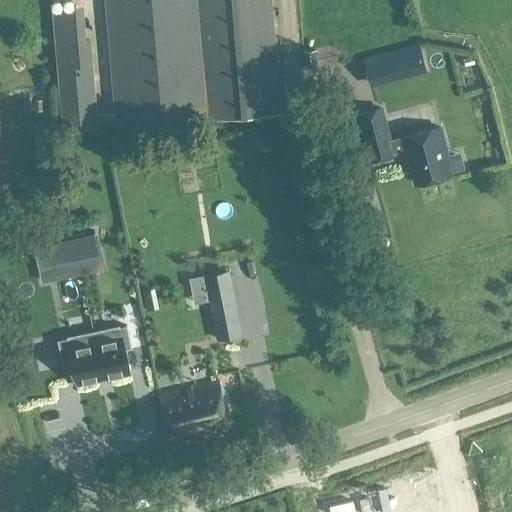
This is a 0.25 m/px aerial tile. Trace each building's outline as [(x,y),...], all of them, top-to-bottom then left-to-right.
[(105,0),(115,119),(206,111),(280,105),(271,0),(105,0)] [(51,7),(63,133),(98,130),(89,40),(86,40),(82,4),(72,5),(52,7),(51,7)] [(382,54),(389,81),(426,70),(419,45),(382,54)] [(317,67),(316,48),(302,49),(303,68),(317,67)] [(389,137),(381,109),(358,115),(370,161),(394,155),(393,153),(405,150),(406,156),(409,155),(416,183),(450,174),(450,173),(464,169),(460,152),(445,156),(436,122),(400,132),(400,134),(389,137)] [(69,236),(75,261),(100,256),(94,231),(69,236)] [(69,236),(36,243),(42,268),(75,261),(69,236)] [(216,340),(242,335),(229,270),(203,275),(208,301),(216,340)] [(119,324),(92,330),(103,380),(130,374),(125,348),(131,347),(126,325),(119,326),(119,324)] [(68,337),(59,340),(63,361),(69,360),(75,385),(103,380),(92,330),(68,335),(68,337)] [(217,383),(190,389),(200,437),(227,431),(217,383)] [(200,437),(190,389),(160,396),(170,443),(200,437)]
